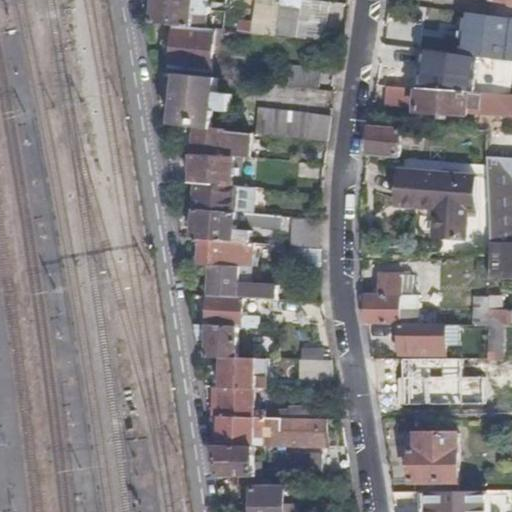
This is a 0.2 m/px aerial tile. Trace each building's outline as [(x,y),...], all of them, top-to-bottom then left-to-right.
[(156,0),(154,23),(177,26),(194,28),(196,14),(207,15),(213,13),(213,8),(209,3),(209,0),(156,0)] [(250,34),(299,39),(299,37),(302,8),(302,0),(254,0),(252,19),(250,34)] [(330,11),(331,1),(322,0),(302,0),(302,8),(330,11)] [(511,0),(493,0),(496,0),(494,15),(511,18),(511,0)] [(327,40),(330,11),(302,8),(299,37),(327,40)] [(511,18),(494,15),(469,13),(463,55),(511,61),(511,18)] [(237,32),(250,34),(252,19),(239,18),(237,32)] [(213,73),(217,30),(194,28),(177,26),(173,68),(213,73)] [(320,89),(322,71),(292,68),(290,86),(320,89)] [(218,93),(220,79),(180,74),(174,124),(199,127),(214,128),(216,110),(232,112),(234,95),(218,93)] [(506,95),(392,87),(391,103),(420,106),(420,112),(469,115),(470,108),(506,111),(506,95)] [(257,132),(329,140),(333,117),(260,109),(257,132)] [(254,133),(214,128),(199,127),(197,155),(237,157),(252,158),(254,133)] [(372,128),(371,128),(369,153),(402,156),(403,131),(372,128)] [(328,153),(329,142),(320,140),(319,152),(328,153)] [(237,157),(197,155),(195,170),(192,170),(191,178),(195,179),(194,183),(200,184),(200,183),(235,186),(237,157)] [(511,159),(489,158),(489,166),(492,259),(492,278),(511,278),(511,159)] [(439,200),(438,209),(435,238),(466,241),(469,211),(478,212),(477,178),(401,171),(398,205),(428,208),(429,199),(439,200)] [(242,198),(242,186),(235,186),(200,183),(200,184),(198,210),(240,213),(241,213),(242,198)] [(267,200),(242,198),(241,213),(251,214),(265,215),(267,200)] [(428,208),(438,209),(439,200),(429,199),(428,208)] [(239,230),(240,213),(198,210),(195,239),(203,239),(253,243),(254,231),(239,230)] [(281,229),(282,217),(265,215),(251,214),(250,223),(261,224),(261,228),(281,229)] [(323,250),(324,220),(295,218),(292,247),(323,250)] [(213,264),(255,267),(257,244),(253,243),(203,239),(200,264),(213,264)] [(253,285),(255,267),(213,264),(211,295),(272,299),(279,300),(279,286),(253,285)] [(382,281),(382,296),(406,296),(406,281),(382,281)] [(272,299),(211,295),(209,325),(240,328),(261,329),(261,318),(270,318),(272,299)] [(368,303),(368,325),(402,325),(421,325),(421,296),(406,296),(382,296),(369,295),(368,303)] [(477,326),(491,326),(491,310),(491,298),(477,298),(477,326)] [(491,326),(490,353),(503,353),(504,323),(511,323),(511,311),(491,310),(491,326)] [(209,326),(209,325),(197,324),(199,338),(209,338),(209,326)] [(240,328),(209,325),(209,326),(209,338),(208,358),(223,358),(239,359),(240,328)] [(421,325),(402,325),(403,355),(448,355),(448,337),(449,326),(421,325)] [(257,389),(268,389),(269,360),(239,359),(223,358),(222,388),(257,389)] [(337,382),(334,362),(302,361),(301,381),(337,382)] [(454,414),(511,414),(511,382),(491,382),(491,372),(453,372),(454,414)] [(257,408),(257,389),(222,388),(221,417),(292,419),(291,411),(268,411),(268,409),(257,408)] [(292,419),(313,420),(314,408),(292,407),(291,411),(292,419)] [(329,447),(329,421),(313,420),(292,419),(221,417),(221,445),(217,445),(221,477),(244,478),(258,477),(256,445),(329,447)] [(420,483),(417,494),(463,492),(461,433),(420,434),(421,450),(413,450),(415,482),(420,483)] [(299,477),(323,477),(323,456),(270,456),(270,472),(265,473),(264,477),(299,477)] [(264,477),(258,477),(244,478),(244,489),(255,490),(254,511),(286,511),(286,488),(299,488),(299,477),(264,477)] [(286,488),(286,511),(299,511),(299,488),(286,488)] [(417,494),(408,494),(408,511),(472,511),(472,506),(493,505),(493,492),(463,492),(417,494)]
